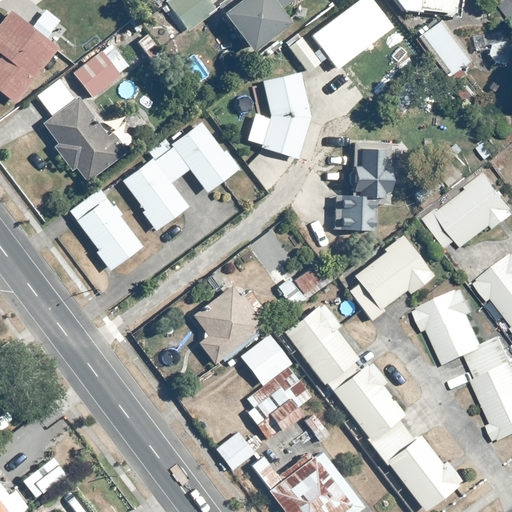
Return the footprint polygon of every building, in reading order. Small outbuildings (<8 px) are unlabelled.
[(173,0),(162,0),(165,3),(153,12),(174,38),(184,30),(188,34),(218,10),(210,0),(173,0)] [(223,0),(217,5),(254,52),(292,22),(281,8),(290,0),(223,0)] [(392,0),(401,10),(455,12),(456,0),(392,0)] [(511,2),(511,0),(491,0),(482,8),(500,30),(503,33),(506,31),(505,31),(511,25),(511,2)] [(59,21),(45,9),(31,26),(12,11),(0,25),(0,51),(4,55),(0,59),(0,90),(17,105),(58,48),(45,38),(59,21)] [(468,62),(438,19),(426,27),(423,22),(415,27),(448,75),(468,62)] [(147,31),(135,39),(159,72),(171,64),(147,31)] [(72,71),(92,97),(121,74),(120,72),(128,65),(120,55),(110,42),(100,50),(95,43),(72,61),(77,68),(72,71)] [(319,62),(307,45),(293,55),(306,72),(319,62)] [(253,112),(244,139),(299,160),(304,139),(306,129),(309,119),(300,72),(263,78),(270,118),(253,112)] [(93,124),(97,121),(80,97),(75,100),(59,76),(35,93),(50,113),(41,120),(57,143),(54,145),(72,170),(75,168),(84,181),(123,154),(108,133),(102,137),(93,124)] [(147,151),(151,157),(120,179),(157,229),(188,206),(170,182),(189,168),(207,192),(238,169),(202,120),(168,145),(163,139),(154,146),(147,151)] [(394,191),(395,167),(389,167),(390,138),(333,138),(332,230),(370,230),(370,224),(377,224),(377,216),(368,216),(369,198),(382,198),(383,191),(394,191)] [(511,214),(511,207),(485,170),(433,209),(423,216),(446,248),(457,240),(462,246),(493,223),(496,227),(511,214)] [(110,273),(144,249),(121,216),(123,214),(115,203),(113,205),(108,198),(95,207),(88,197),(70,210),(99,251),(96,253),(110,273)] [(385,310),(383,308),(406,289),(410,294),(434,273),(400,234),(341,284),(371,319),(372,321),(385,310)] [(480,281),(476,284),(490,303),(493,300),(511,325),(511,254),(478,279),(480,281)] [(276,286),(293,310),(307,301),(302,295),(329,276),(319,261),(293,279),(291,275),(276,286)] [(236,353),(266,329),(231,283),(192,313),(207,333),(197,341),(217,368),(236,353)] [(473,311),(462,288),(415,309),(425,332),(429,330),(444,366),(464,357),(492,421),(487,423),(497,444),(511,437),(511,363),(498,333),(481,340),(469,313),(473,311)] [(322,303),(282,330),(384,465),(424,511),(425,511),(465,479),(449,460),(444,464),(420,435),(415,439),(399,420),(407,413),(383,386),(388,382),(363,353),(358,357),(334,329),(340,324),(322,303)] [(266,329),(236,353),(260,385),(243,397),(251,407),(245,412),(266,439),(277,431),(280,435),(299,420),(316,442),(329,433),(304,400),(310,396),(289,367),(292,364),(266,329)] [(234,474),(249,463),(285,511),(355,511),(363,506),(319,447),(311,454),(305,447),(294,455),(283,441),(258,457),(237,428),(213,446),(234,474)] [(0,511),(17,511),(27,505),(13,486),(5,492),(0,484),(0,511)]
